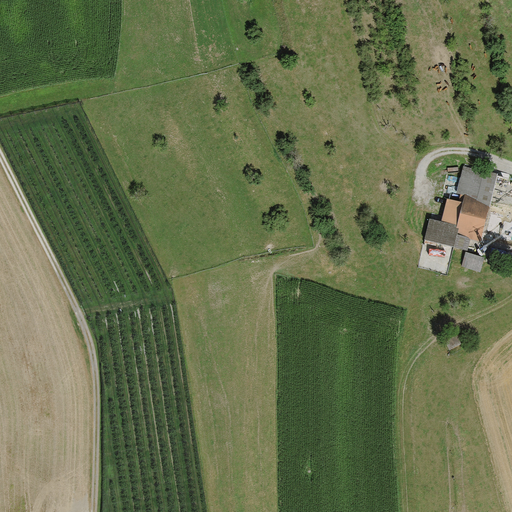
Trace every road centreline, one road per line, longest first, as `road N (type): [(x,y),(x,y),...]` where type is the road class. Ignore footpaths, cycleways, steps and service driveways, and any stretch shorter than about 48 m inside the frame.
road 1 (track): [(0,153),(89,339),(94,511)]
road 2 (track): [(404,511),(397,401),(413,359),(476,312),(511,297)]
